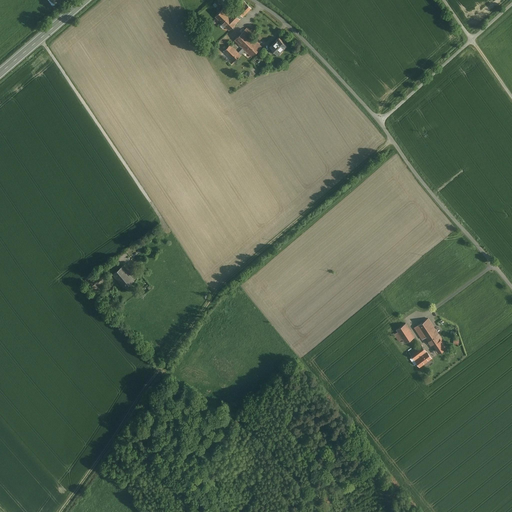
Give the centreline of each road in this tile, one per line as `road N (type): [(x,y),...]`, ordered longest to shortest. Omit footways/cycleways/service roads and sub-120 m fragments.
road 1 (track): [(57,511),(213,292),(391,141)]
road 2 (unclassified): [(511,286),(380,120)]
road 3 (unclassified): [(380,120),(291,26),(254,0)]
road 4 (unclassified): [(380,120),(472,38)]
